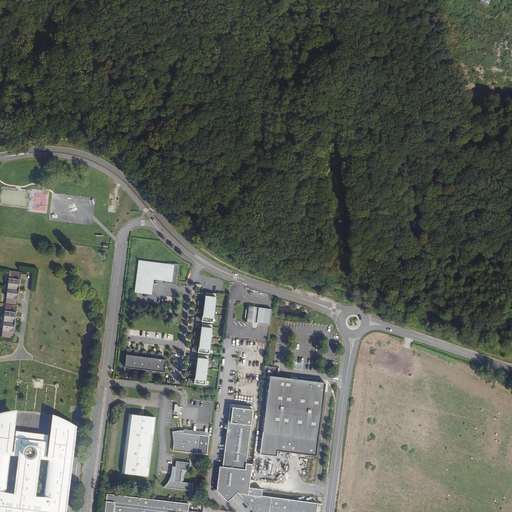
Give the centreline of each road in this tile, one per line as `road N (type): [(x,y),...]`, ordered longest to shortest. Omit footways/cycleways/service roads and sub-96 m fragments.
road 1 (track): [(94,0),(57,52),(124,99),(131,122),(165,165),(244,235),(323,225),(346,214),(366,197),(371,134),(478,145),(511,158)]
road 2 (residential): [(85,511),(120,240),(137,223),(160,226)]
road 3 (tertiary): [(249,281),(187,246),(121,173),(91,155),(52,148),(0,157)]
road 4 (tertiary): [(0,157),(51,153),(87,161),(116,177),(160,226)]
road 5 (secondary): [(346,377),(329,511)]
